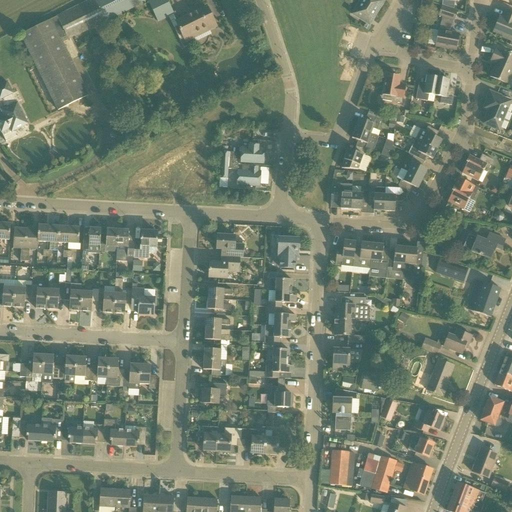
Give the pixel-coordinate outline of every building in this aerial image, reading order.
[(174,15),(166,0),(88,0),(89,1),(51,20),(62,42),(147,0),(158,22),(174,15)] [(369,26),(385,1),(382,0),(360,0),(352,15),(369,26)] [(442,0),(442,5),(454,9),(454,1),(442,0)] [(454,21),(457,11),(442,6),(439,16),(442,17),(439,31),(438,31),(436,46),(456,50),(457,46),(458,47),(460,45),(461,40),(459,38),(458,38),(459,35),(449,33),(453,21),(454,21)] [(194,38),(208,31),(217,27),(207,7),(176,22),(184,38),(180,40),(183,48),(196,42),(194,38)] [(511,13),(506,11),(501,22),(498,21),(493,32),(503,36),(502,38),(511,41),(511,39),(511,13)] [(58,110),(88,96),(62,42),(51,20),(21,34),(58,110)] [(93,52),(104,46),(100,38),(89,44),(93,52)] [(507,85),(511,72),(511,56),(495,49),(490,62),(497,65),(495,69),(494,68),(490,77),(507,85)] [(402,104),(405,86),(398,85),(399,81),(396,80),(397,77),(386,75),(383,95),(394,97),(393,102),(402,104)] [(435,96),(438,78),(427,76),(424,88),(418,87),(419,83),(416,99),(428,101),(429,95),(435,96)] [(454,93),(448,92),(450,80),(438,78),(435,96),(441,97),(440,104),(452,106),(455,89),(454,89),(454,93)] [(0,100),(12,95),(14,94),(7,81),(0,84),(0,100)] [(499,130),(510,102),(501,98),(502,97),(489,91),(485,101),(487,102),(484,109),(489,111),(488,115),(487,115),(483,124),(499,130)] [(17,102),(16,103),(1,110),(0,110),(3,116),(0,117),(0,129),(6,142),(17,136),(14,131),(28,124),(17,102)] [(377,130),(381,120),(367,115),(365,121),(359,119),(355,129),(371,134),(373,129),(377,130)] [(436,138),(439,132),(428,127),(425,132),(420,130),(415,139),(416,139),(437,150),(442,141),(436,138)] [(372,152),(378,137),(371,134),(355,129),(352,138),(358,141),(356,146),(367,150),(372,152)] [(130,147),(143,140),(138,132),(126,139),(130,147)] [(400,142),(403,134),(396,132),(393,139),(400,142)] [(381,153),(389,155),(394,141),(387,139),(381,153)] [(408,154),(413,156),(424,162),(427,157),(432,160),(437,150),(416,139),(413,144),(408,154)] [(241,147),(241,160),(240,163),(264,164),(265,150),(258,149),(258,146),(248,145),(248,148),(241,147)] [(372,152),(367,150),(356,146),(354,152),(348,149),(344,160),(345,160),(342,169),(358,170),(363,155),(365,156),(367,151),(372,152)] [(221,166),(229,166),(229,152),(223,152),(222,152),(221,166)] [(487,173),(493,160),(482,155),(479,161),(469,156),(466,163),(467,163),(462,173),(478,182),(483,171),(487,173)] [(422,180),(427,170),(421,167),(424,162),(413,156),(410,162),(413,163),(408,172),(422,180)] [(229,166),(221,166),(220,178),(222,179),(228,179),(229,166)] [(260,172),(240,171),(239,185),(259,187),(260,172)] [(418,189),(422,180),(408,172),(403,182),(401,180),(398,186),(400,189),(403,193),(407,198),(410,191),(409,191),(412,186),(418,189)] [(479,189),(459,178),(455,185),(455,184),(451,191),(453,192),(448,202),(464,210),(469,213),(475,202),(473,201),(479,189)] [(351,210),(352,193),(352,187),(352,185),(332,184),(331,201),(341,202),(340,209),(351,210)] [(385,195),(385,190),(375,189),(375,192),(368,192),(368,204),(374,204),(373,211),(384,211),(385,195)] [(362,194),(361,194),(352,193),(351,210),(362,210),(362,204),(368,204),(368,192),(362,191),(362,194)] [(407,198),(403,193),(399,196),(385,195),(384,211),(395,212),(395,202),(401,202),(407,198)] [(439,215),(433,225),(441,229),(447,220),(439,215)] [(0,239),(10,240),(10,224),(0,223),(0,239)] [(38,230),(37,242),(48,243),(49,226),(38,226),(38,230)] [(49,226),(48,243),(58,243),(59,227),(49,226)] [(68,244),(69,227),(59,227),(58,243),(68,244)] [(79,244),(80,228),(69,227),(68,244),(67,252),(68,252),(72,252),(78,252),(79,244)] [(13,249),(21,249),(25,249),(26,229),(14,228),(13,249)] [(82,251),(87,251),(88,251),(88,253),(100,254),(100,252),(99,252),(100,247),(100,239),(101,229),(90,228),(89,238),(83,238),(82,251)] [(26,229),(25,249),(37,250),(37,242),(38,230),(26,229)] [(117,248),(118,230),(107,229),(106,239),(100,239),(100,247),(99,252),(100,252),(106,252),(106,247),(117,248)] [(133,258),(134,243),(128,242),(129,231),(118,230),(117,248),(127,248),(127,257),(127,261),(129,261),(129,263),(132,263),(132,258),(133,258)] [(156,248),(157,232),(142,231),(141,243),(134,243),(133,258),(148,259),(148,253),(156,254),(156,248)] [(501,250),(505,240),(490,234),(487,241),(477,237),(475,243),(469,241),(466,250),(471,252),(491,260),(495,248),(501,250)] [(243,258),(243,245),(235,245),(235,236),(217,235),(216,250),(222,250),(221,257),(243,258)] [(299,239),(279,238),(278,256),(281,256),(280,268),(294,269),(295,257),(298,257),(298,255),(298,251),(299,239)] [(353,259),(355,245),(355,242),(344,241),(343,251),(337,250),(335,265),(353,267),(353,259)] [(370,260),(372,244),(361,243),(361,250),(355,249),(355,245),(353,259),(353,267),(369,269),(370,260)] [(370,260),(369,269),(387,271),(387,268),(388,252),(383,252),(383,245),(372,244),(370,260)] [(393,271),(404,272),(405,264),(406,248),(395,247),(395,253),(389,252),(389,250),(388,252),(387,268),(393,269),(393,271)] [(405,264),(404,272),(415,273),(415,271),(421,271),(422,256),(417,256),(417,249),(406,248),(405,264)] [(243,258),(221,257),(221,264),(210,263),(209,278),(227,279),(227,271),(239,272),(239,262),(249,262),(249,259),(243,258)] [(468,269),(458,265),(440,259),(435,273),(464,283),(468,269)] [(133,271),(142,272),(143,262),(134,261),(133,271)] [(292,292),(292,280),(283,280),(283,274),(270,273),(270,279),(271,279),(271,284),(276,284),(276,291),(292,292)] [(132,292),(122,291),(123,280),(122,280),(116,279),(115,294),(114,313),(125,314),(125,304),(131,305),(132,292)] [(500,290),(501,289),(477,281),(472,294),(479,297),(473,312),(491,318),(491,317),(500,290)] [(13,307),(14,287),(4,287),(4,284),(0,283),(0,296),(3,297),(2,307),(13,307)] [(64,301),(65,288),(65,284),(64,284),(59,284),(59,290),(48,290),(47,309),(58,310),(58,300),(64,301)] [(80,311),(81,292),(82,285),(70,284),(65,284),(65,288),(64,301),(70,301),(69,311),(80,311)] [(154,316),(155,298),(155,290),(144,290),(137,290),(137,285),(132,284),(132,292),(131,305),(131,307),(139,307),(138,315),(154,316)] [(31,299),(31,286),(26,285),(26,288),(14,287),(13,307),(24,308),(25,298),(31,299)] [(47,309),(48,290),(37,289),(37,286),(31,286),(31,299),(36,299),(36,309),(47,309)] [(98,303),(98,290),(92,289),(92,292),(81,292),(80,311),(91,312),(92,302),(98,303)] [(232,295),(232,290),(223,290),(208,289),(208,299),(223,300),(224,295),(232,295)] [(115,294),(104,293),(104,290),(98,290),(98,303),(103,303),(103,313),(114,313),(115,294)] [(291,304),(292,292),(276,291),(275,303),(269,302),(269,308),(281,309),(282,303),(291,304)] [(365,307),(365,299),(341,298),(341,305),(339,305),(339,320),(335,320),(350,321),(354,322),(354,321),(369,322),(369,307),(365,307)] [(208,299),(207,310),(222,311),(222,310),(231,311),(231,306),(223,305),(223,300),(208,299)] [(281,309),(269,308),(268,314),(275,315),(274,326),(290,327),(290,323),(295,323),(296,315),(281,315),(281,309)] [(402,311),(398,319),(406,323),(410,315),(402,311)] [(222,325),(230,326),(230,320),(206,319),(205,330),(221,330),(222,325)] [(364,344),(365,337),(350,336),(350,321),(335,320),(334,335),(348,336),(348,343),(364,344)] [(290,338),(290,327),(274,326),(274,333),(274,338),(268,337),(267,342),(267,343),(280,344),(280,338),(290,338)] [(385,336),(391,333),(387,326),(381,330),(385,336)] [(221,341),(229,341),(229,336),(221,336),(221,330),(205,330),(205,340),(221,341)] [(469,345),(472,336),(457,330),(454,337),(448,335),(444,347),(462,354),(466,344),(469,345)] [(437,355),(441,346),(441,345),(437,344),(426,339),(422,349),(437,355)] [(289,362),(289,350),(280,350),(280,344),(267,343),(267,361),(273,361),(289,362)] [(362,351),(364,344),(348,343),(347,350),(334,350),(333,372),(333,373),(333,370),(342,371),(342,366),(348,367),(349,356),(360,356),(361,351),(362,351)] [(220,360),(221,350),(204,349),(204,360),(220,360)] [(8,372),(9,356),(0,355),(0,371),(5,372),(8,372)] [(43,375),(44,356),(33,355),(33,365),(27,365),(26,378),(32,378),(32,374),(43,375)] [(58,380),(59,367),(53,366),(54,356),(44,356),(43,375),(42,383),(42,384),(52,384),(52,379),(58,380)] [(75,377),(76,357),(66,357),(65,367),(59,367),(58,380),(65,380),(64,383),(74,383),(75,377)] [(91,381),(92,369),(86,368),(86,358),(76,357),(75,377),(85,377),(85,381),(91,381)] [(511,360),(506,358),(500,372),(511,377),(511,360)] [(107,378),(108,359),(98,359),(98,369),(92,369),(91,381),(97,382),(97,378),(107,378)] [(123,383),(124,371),(118,370),(118,360),(108,359),(107,378),(107,387),(120,387),(123,387),(123,383)] [(237,366),(237,361),(232,361),(226,361),(220,360),(204,360),(203,370),(215,371),(214,376),(225,376),(226,365),(237,366)] [(427,390),(442,396),(442,395),(443,395),(446,388),(445,388),(453,367),(438,360),(438,362),(433,374),(430,381),(427,390)] [(293,374),(293,366),(289,366),(289,362),(273,361),(267,361),(266,378),(279,379),(279,373),(293,374)] [(139,384),(140,365),(130,365),(130,375),(124,375),(124,371),(123,383),(123,387),(128,388),(128,390),(138,390),(139,384)] [(155,389),(156,376),(150,376),(150,366),(140,365),(139,384),(149,385),(149,389),(155,389)] [(376,392),(380,375),(364,372),(361,389),(376,392)] [(511,392),(511,377),(500,372),(494,386),(511,392)] [(352,391),(354,380),(343,377),(341,388),(352,391)] [(226,398),(226,385),(209,384),(209,390),(202,390),(201,403),(219,404),(219,398),(226,398)] [(292,408),(292,394),(285,394),(286,388),(268,387),(268,400),(275,400),(274,407),(292,408)] [(356,400),(356,393),(335,389),(335,398),(333,398),(332,413),(351,414),(351,400),(356,400)] [(497,418),(499,412),(502,403),(490,398),(487,407),(486,406),(481,421),(495,426),(497,427),(500,426),(502,422),(500,419),(497,418)] [(386,400),(379,417),(390,421),(397,405),(386,400)] [(439,431),(444,418),(428,412),(423,424),(417,422),(415,428),(427,433),(429,427),(439,431)] [(20,438),(21,421),(21,419),(13,418),(12,438),(12,437),(20,438)] [(42,426),(42,419),(41,426),(31,426),(32,422),(21,421),(20,438),(20,436),(28,437),(28,441),(41,442),(42,426)] [(62,441),(63,423),(62,423),(63,421),(42,419),(42,426),(41,442),(53,443),(54,438),(61,439),(61,441),(62,441)] [(103,443),(105,420),(104,420),(104,426),(94,425),(93,429),(83,429),(82,444),(95,445),(95,441),(103,441),(103,443)] [(105,420),(103,443),(104,441),(111,442),(111,446),(124,447),(125,431),(115,430),(115,420),(105,420)] [(82,444),(83,429),(73,428),(73,424),(63,423),(62,441),(62,439),(70,439),(69,444),(82,444)] [(217,452),(218,435),(211,434),(212,428),(198,427),(197,444),(204,445),(203,451),(217,452)] [(125,431),(124,447),(137,448),(137,443),(145,444),(144,446),(145,446),(146,428),(135,428),(135,432),(125,431)] [(230,446),(237,446),(237,440),(241,440),(242,429),(224,428),(224,435),(218,435),(217,452),(230,453),(230,446)] [(251,454),(264,455),(265,437),(265,431),(242,429),(241,440),(245,440),(245,447),(251,447),(251,454)] [(284,449),(285,432),(272,431),(272,438),(265,437),(264,455),(277,456),(278,449),(284,449)] [(384,436),(375,433),(372,444),(381,447),(384,436)] [(421,439),(413,436),(408,450),(428,458),(434,444),(421,439)] [(488,478),(497,455),(481,449),(482,450),(478,462),(476,461),(472,472),(488,478)] [(350,453),(350,452),(333,451),(330,485),(346,486),(350,453)] [(397,462),(380,457),(375,474),(371,489),(387,494),(394,470),(397,462)] [(403,489),(424,496),(433,470),(411,463),(403,489)] [(506,492),(509,483),(495,477),(491,486),(506,492)] [(472,511),(475,501),(481,504),(485,494),(457,483),(446,511),(449,511),(472,511),(473,511),(472,511)] [(115,508),(116,490),(100,489),(99,507),(113,508),(115,508)] [(130,509),(131,491),(116,490),(115,508),(130,509)] [(65,511),(66,493),(48,493),(47,510),(65,511)] [(369,494),(361,493),(360,500),(368,501),(369,494)] [(383,505),(385,497),(371,495),(370,503),(383,505)] [(157,511),(159,496),(144,496),(142,511),(157,511)] [(173,511),(174,497),(159,496),(157,511),(173,511)] [(245,511),(246,497),(231,497),(229,511),(245,511)] [(260,511),(261,498),(246,497),(245,511),(260,511)] [(201,511),(202,499),(187,498),(186,511),(201,511)] [(216,511),(217,500),(202,499),(201,511),(216,511)] [(289,511),(290,500),(274,499),(273,511),(289,511)]
